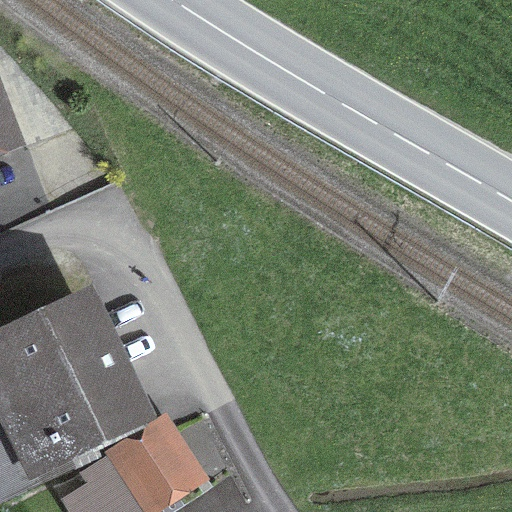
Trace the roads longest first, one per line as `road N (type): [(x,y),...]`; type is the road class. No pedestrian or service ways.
road 1 (track): [(0,254),(50,234),(98,237),(222,403),(285,511)]
road 2 (primary): [(511,203),(173,0)]
